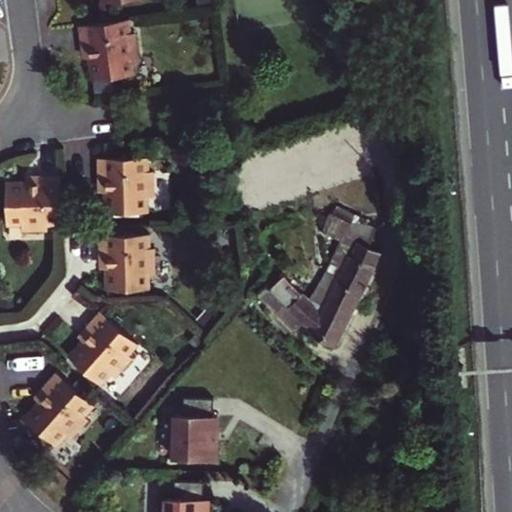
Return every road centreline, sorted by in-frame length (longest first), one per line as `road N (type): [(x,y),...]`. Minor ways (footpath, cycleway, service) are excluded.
road 1 (residential): [(297,511),(397,279),(396,243),(378,203)]
road 2 (motorway): [(494,0),(511,225)]
road 3 (residential): [(22,0),(39,130)]
